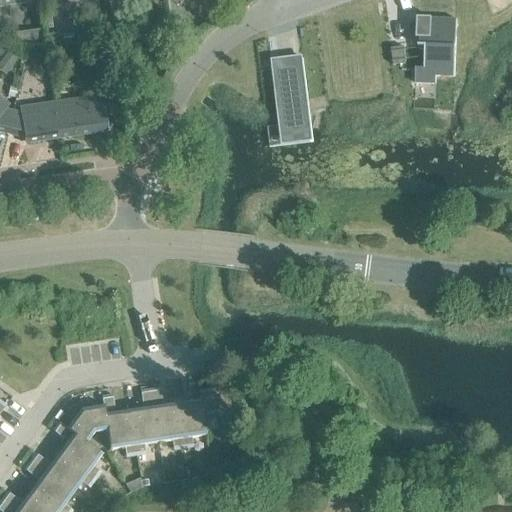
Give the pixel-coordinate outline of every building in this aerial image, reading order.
[(415,69),(414,84),(435,85),(435,77),(454,78),(455,51),(456,21),(431,19),(416,18),(416,39),(420,39),(419,46),(418,46),(417,48),(424,48),(423,69),(415,69)] [(56,34),(48,36),(49,48),(58,46),(56,34)] [(7,51),(2,60),(12,67),(18,58),(7,51)] [(404,72),(405,56),(392,55),(392,71),(404,72)] [(42,57),(29,58),(30,66),(42,65),(42,57)] [(288,70),(272,72),(279,135),(311,131),(302,59),(286,61),(288,70)] [(99,99),(53,105),(58,140),(104,133),(99,99)] [(0,134),(6,136),(12,113),(3,110),(6,106),(0,102),(0,134)] [(12,113),(6,136),(24,140),(25,144),(58,140),(53,105),(20,110),(21,115),(12,113)] [(189,403),(175,405),(182,450),(192,449),(191,439),(205,437),(203,418),(202,418),(198,393),(199,393),(197,383),(187,385),(189,403)] [(159,389),(149,390),(157,444),(171,442),(172,452),(182,450),(175,405),(161,407),(159,389)] [(221,389),(199,393),(198,393),(202,418),(203,418),(215,416),(226,424),(241,404),(221,389)] [(142,410),(128,412),(135,457),(144,456),(143,446),(157,444),(149,390),(139,392),(142,410)] [(101,398),(102,407),(103,407),(107,432),(106,432),(108,451),(124,449),(125,458),(135,457),(128,412),(114,414),(111,396),(101,398)] [(79,411),(66,429),(65,430),(85,445),(86,444),(93,434),(106,432),(107,432),(103,407),(102,407),(79,411)] [(66,443),(57,454),(94,481),(100,473),(92,468),(101,456),(86,444),(85,445),(65,430),(66,429),(58,423),(51,432),(66,443)] [(35,455),(29,463),(72,495),(81,483),(88,489),(94,481),(57,454),(49,465),(35,455)] [(37,481),(29,493),(55,511),(71,511),(72,511),(64,506),(72,495),(29,463),(23,471),(37,481)] [(139,479),(124,485),(130,494),(140,489),(139,479)] [(6,493),(0,501),(14,511),(55,511),(29,493),(20,504),(6,493)] [(0,511),(14,511),(0,501),(0,511)]
